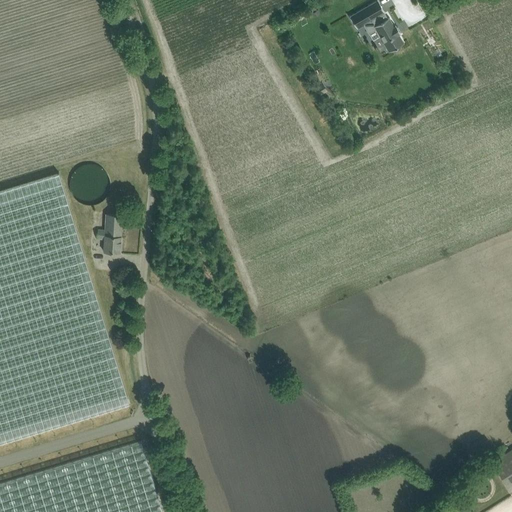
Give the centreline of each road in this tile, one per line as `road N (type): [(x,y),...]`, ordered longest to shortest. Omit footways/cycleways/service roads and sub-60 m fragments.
road 1 (unclassified): [(183,511),(141,365),(157,124),(123,0)]
road 2 (unknown): [(151,416),(0,465)]
